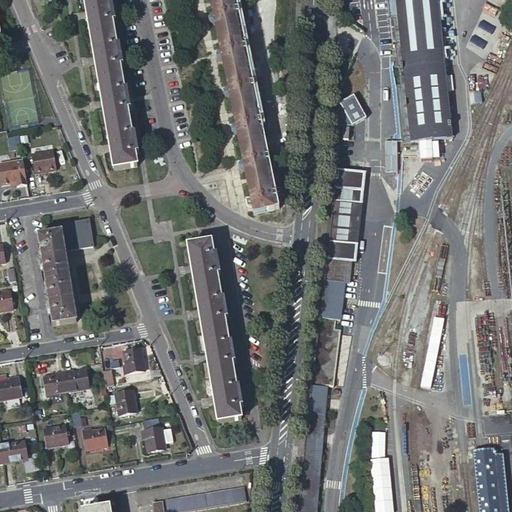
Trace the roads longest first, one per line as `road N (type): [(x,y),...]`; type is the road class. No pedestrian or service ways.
road 1 (unknown): [(400,388),(433,401),(453,398),(463,360),(459,234),(420,196)]
road 2 (unknown): [(236,220),(262,456)]
road 3 (secondary): [(303,237),(316,0)]
road 4 (secondary): [(281,456),(303,237)]
road 5 (residential): [(15,0),(100,195)]
road 6 (unknown): [(420,196),(446,169),(457,142),(461,16)]
road 7 (residential): [(140,0),(168,143),(188,180)]
road 8 (residential): [(48,493),(210,465)]
road 9 (residential): [(0,355),(150,328)]
road 10 (residential): [(150,328),(210,465)]
road 11 (residential): [(100,195),(150,328)]
road 12 (residential): [(188,180),(223,214),(303,237)]
road 13 (unknown): [(400,388),(407,511)]
